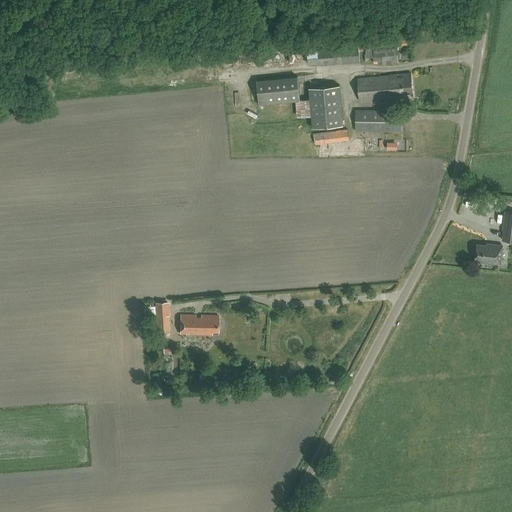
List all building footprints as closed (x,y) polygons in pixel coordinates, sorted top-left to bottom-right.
[(360,61),(358,45),(373,44),(373,37),(379,37),(378,33),(340,36),(340,43),(332,44),(332,46),(316,47),(318,65),(360,61)] [(393,54),(398,54),(397,47),(365,50),(366,61),(393,59),(393,54)] [(227,56),(227,69),(239,69),(239,55),(227,56)] [(389,75),(357,78),(359,100),(404,95),(404,93),(413,92),(411,72),(389,75)] [(298,76),(257,80),(259,104),(300,100),(298,76)] [(346,124),(342,84),(312,87),(315,126),(346,124)] [(394,130),(394,123),(394,109),(355,109),(355,130),(394,130)] [(315,144),(350,139),(348,128),(314,133),(315,144)] [(503,239),(511,240),(511,211),(505,210),(503,229),(504,229),(503,239)] [(475,260),(501,263),(503,245),(491,244),(491,245),(477,244),(475,260)] [(168,305),(156,305),(157,334),(170,333),(168,305)] [(212,332),(218,332),(218,316),(180,314),(180,334),(212,335),(212,332)]
